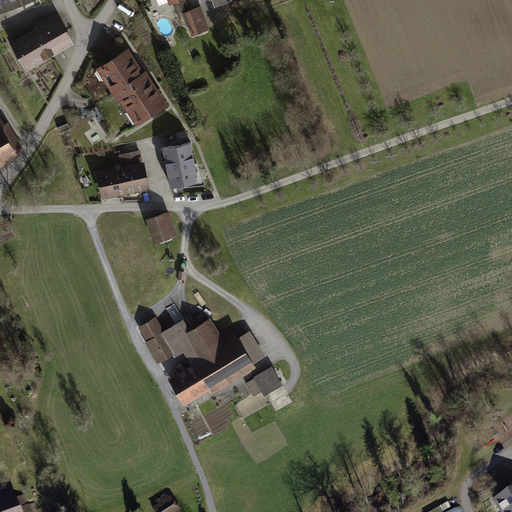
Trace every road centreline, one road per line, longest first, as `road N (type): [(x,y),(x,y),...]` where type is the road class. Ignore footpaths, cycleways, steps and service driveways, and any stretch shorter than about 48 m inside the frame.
road 1 (residential): [(0,209),(231,201),(511,98)]
road 2 (track): [(86,209),(214,511)]
road 3 (track): [(182,263),(276,337),(296,370),(292,385),(272,397)]
road 4 (residential): [(0,186),(40,132),(86,39)]
road 5 (track): [(128,322),(164,301),(181,279),(185,206)]
